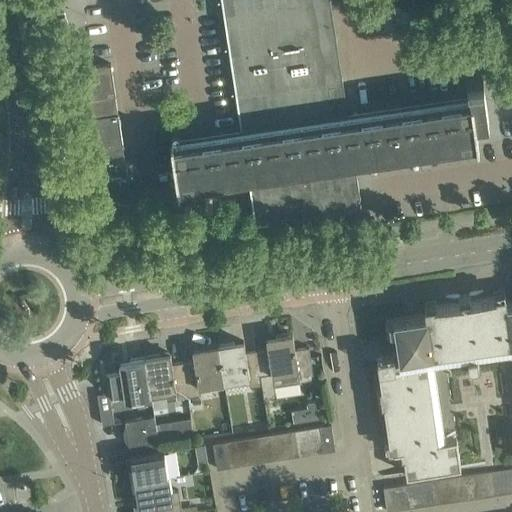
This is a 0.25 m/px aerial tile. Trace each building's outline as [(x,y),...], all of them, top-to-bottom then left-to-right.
[(234,0),(253,125),(260,167),(268,221),(360,207),(353,161),(352,153),(348,126),(353,125),(353,121),(347,122),(346,111),(337,53),(330,8),(329,0),(234,0)] [(389,1),(383,9),(403,23),(409,15),(389,1)] [(74,100),(84,98),(87,117),(117,112),(114,94),(115,94),(110,63),(95,65),(70,69),(74,100)] [(352,153),(475,134),(476,141),(478,141),(475,121),(487,119),(487,120),(488,120),(482,83),(483,82),(482,78),(467,80),(467,85),(468,85),(469,93),(346,111),(253,125),(170,137),(177,185),(179,185),(178,179),(260,167),(352,153)] [(82,149),(122,143),(118,112),(117,112),(87,117),(77,118),(82,149)] [(124,162),(122,143),(82,149),(89,198),(130,192),(125,162),(124,162)] [(403,447),(407,473),(461,465),(457,437),(439,440),(426,355),(468,349),(470,366),(478,364),(476,348),(511,342),(511,300),(506,302),(505,294),(484,297),(482,290),(469,292),(469,290),(458,291),(458,294),(445,296),(446,303),(424,306),(425,314),(417,315),(385,320),(385,321),(393,320),(397,346),(398,353),(377,357),(391,449),(403,447)] [(267,348),(256,350),(262,384),(264,396),(270,395),(275,391),(274,385),(313,378),(308,346),(294,348),(292,332),(266,337),(267,348)] [(243,340),(217,344),(223,382),(248,378),(249,386),(262,384),(256,350),(245,351),(243,340)] [(194,360),(182,361),(188,396),(200,394),(198,386),(223,382),(217,344),(192,349),(194,360)] [(170,352),(144,356),(150,397),(165,395),(166,399),(175,398),(188,396),(182,361),(171,363),(170,352)] [(125,401),(150,397),(144,356),(119,361),(120,369),(105,372),(109,394),(124,392),(125,401)] [(309,419),(322,417),(319,400),(306,402),(307,407),(309,419)] [(111,407),(100,409),(102,424),(114,422),(111,407)] [(154,415),(125,420),(129,448),(158,443),(154,415)] [(171,424),(174,441),(194,437),(191,421),(171,424)] [(331,423),(319,425),(323,451),(335,449),(331,423)] [(311,453),(323,451),(319,425),(307,427),(311,453)] [(307,427),(295,429),(299,454),(311,453),(307,427)] [(287,456),(299,454),(295,429),(283,431),(287,456)] [(283,431),(271,433),(276,458),(287,456),(283,431)] [(264,460),(276,458),(271,433),(260,435),(264,460)] [(260,435),(248,436),(252,462),(264,460),(260,435)] [(240,464),(252,462),(248,436),(236,438),(240,464)] [(236,438),(224,440),(228,466),(240,464),(236,438)] [(216,468),(228,466),(224,440),(212,442),(216,468)] [(205,443),(195,445),(198,463),(208,462),(205,443)] [(131,456),(135,482),(168,476),(164,450),(131,456)] [(511,467),(503,468),(506,492),(511,491),(511,467)] [(506,492),(503,468),(491,470),(494,494),(506,492)] [(491,470),(479,472),(482,496),(494,494),(491,470)] [(482,496),(479,472),(467,474),(470,497),(482,496)] [(467,474),(455,475),(458,499),(470,497),(467,474)] [(458,499),(455,475),(443,477),(446,501),(458,499)] [(170,491),(168,476),(135,482),(139,506),(146,505),(147,511),(180,511),(182,511),(178,489),(170,491)] [(443,477),(431,479),(434,503),(446,501),(443,477)] [(434,503),(431,479),(419,481),(422,505),(434,503)] [(419,481),(407,483),(410,506),(422,505),(419,481)] [(410,506),(407,483),(395,484),(398,508),(410,506)] [(395,484),(383,486),(386,510),(398,508),(395,484)]
